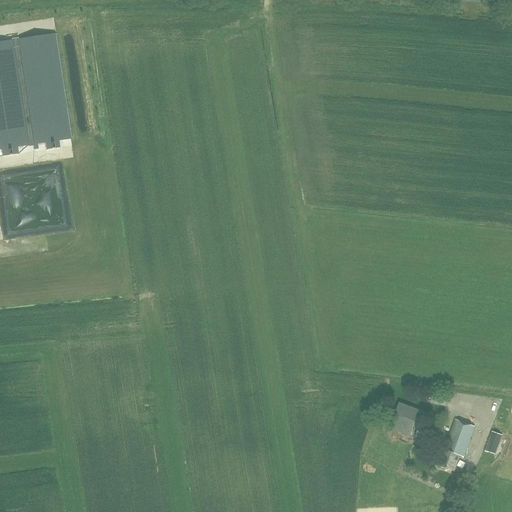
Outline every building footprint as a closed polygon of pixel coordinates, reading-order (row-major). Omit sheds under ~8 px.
[(56,33),(0,42),(0,149),(4,149),(6,157),(20,154),(19,146),(33,144),(34,149),(38,148),(37,144),(45,142),(46,150),(59,148),(58,140),(72,138),(56,33)] [(433,390),(432,403),(447,406),(449,393),(433,390)] [(419,412),(400,404),(390,430),(409,438),(419,412)] [(475,427),(456,419),(439,466),(455,472),(460,456),(464,457),(475,427)] [(447,432),(420,423),(414,439),(441,448),(447,432)] [(501,437),(491,433),(484,451),(494,455),(501,437)]
